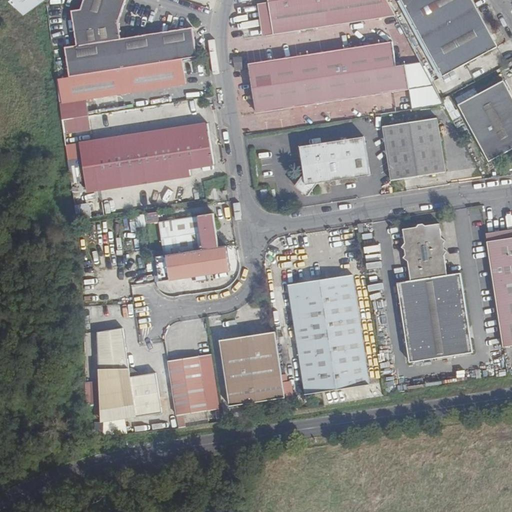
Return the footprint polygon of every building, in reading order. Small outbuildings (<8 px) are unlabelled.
[(67,47),(71,78),(182,61),(196,59),(194,50),(191,28),(118,39),(115,24),(124,0),(122,0),(82,0),(79,10),(73,11),(78,45),(67,47)] [(262,0),(267,30),(397,11),(390,0),(262,0)] [(476,0),(405,0),(444,73),(499,43),(476,0)] [(260,108),(414,86),(436,83),(423,60),(404,63),(403,59),(398,59),(396,38),(252,59),(260,108)] [(245,64),(243,52),(235,53),(236,65),(245,64)] [(71,78),(62,79),(65,104),(186,87),(182,61),(71,78)] [(511,91),(505,79),(460,103),(493,159),(511,148),(511,91)] [(414,86),(416,106),(446,101),(444,97),(436,83),(414,86)] [(91,116),(82,117),(85,133),(93,131),(91,116)] [(385,124),(393,174),(449,167),(441,116),(385,124)] [(87,195),(187,179),(186,172),(211,168),(205,126),(80,145),(76,150),(82,192),(87,195)] [(307,169),(299,182),(312,192),(321,178),(373,171),(367,133),(303,143),(307,169)] [(269,199),(268,189),(261,190),(262,200),(269,199)] [(78,204),(79,211),(94,210),(93,203),(78,204)] [(149,222),(161,221),(160,211),(149,212),(149,222)] [(155,223),(160,255),(214,246),(209,215),(155,223)] [(464,270),(449,273),(446,253),(450,249),(443,246),(442,241),(446,240),(448,237),(443,234),(441,220),(430,222),(426,219),(423,222),(419,220),(418,223),(407,225),(409,240),(406,244),(412,247),(412,251),(408,255),(411,259),(414,279),(401,281),(413,359),(475,350),(464,270)] [(511,229),(488,233),(489,240),(511,236),(511,229)] [(511,236),(489,240),(506,345),(511,343),(511,236)] [(214,246),(160,255),(149,257),(152,274),(159,273),(161,281),(193,276),(194,282),(203,281),(203,275),(226,271),(222,245),(214,246)] [(356,275),(285,286),(301,392),(372,381),(356,275)] [(99,403),(102,422),(160,413),(154,374),(136,377),(136,375),(129,370),(126,370),(121,330),(120,330),(120,328),(116,329),(116,331),(98,335),(96,403),(99,403)] [(282,397),(272,331),(218,340),(229,406),(282,397)] [(166,363),(174,417),(206,412),(196,357),(166,363)]
